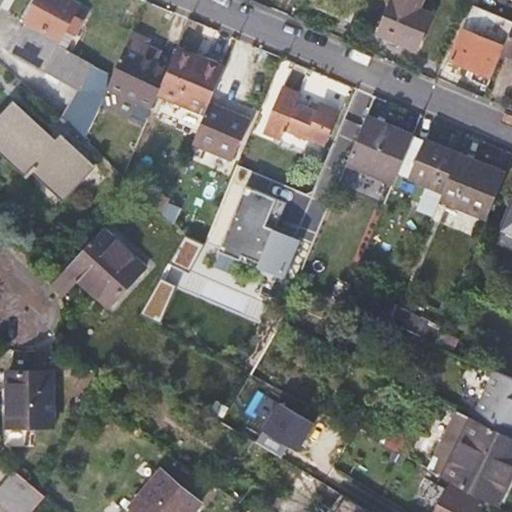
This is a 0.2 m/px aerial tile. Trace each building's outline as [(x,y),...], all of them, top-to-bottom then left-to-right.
[(38,0),(12,50),(45,68),(59,42),(66,30),(75,35),(82,22),(73,17),(79,5),(68,0),(38,0)] [(322,0),(319,8),(356,24),(366,0),(322,0)] [(399,0),(385,34),(422,50),(436,16),(420,9),(424,0),(399,0)] [(476,80),(491,86),(505,54),(511,37),(511,13),(506,11),(500,22),(477,14),(471,17),(451,61),(473,70),(479,73),(476,80)] [(59,42),(74,49),(80,37),(75,35),(66,30),(59,42)] [(144,40),(133,35),(110,90),(157,109),(161,99),(174,69),(160,64),(164,54),(150,49),(142,46),(144,40)] [(152,43),(144,40),(142,46),(150,49),(152,43)] [(59,42),(45,68),(79,88),(94,61),(74,49),(59,42)] [(212,110),(229,69),(182,50),(174,69),(161,99),(208,118),(212,110)] [(470,77),(476,80),(479,73),(473,70),(470,77)] [(324,114),(313,109),(300,105),(303,95),(287,89),(273,126),(328,147),(343,112),(327,106),(324,114)] [(316,101),(313,109),(324,114),(327,106),(316,101)] [(44,178),(73,147),(66,140),(62,145),(19,105),(0,125),(0,144),(32,176),(37,171),(44,178)] [(250,127),(212,110),(208,118),(196,148),(234,164),(250,127)] [(417,139),(370,120),(350,167),(397,187),(401,177),(417,139)] [(429,144),(417,139),(401,177),(413,183),(429,144)] [(446,197),(462,158),(429,144),(413,183),(446,197)] [(95,168),(73,147),(44,178),(66,199),(95,168)] [(489,224),(508,178),(462,158),(446,197),(443,205),(489,224)] [(223,253),(288,280),(304,242),(279,231),(290,205),(250,189),(223,253)] [(166,217),(179,229),(185,217),(170,209),(166,217)] [(144,271),(104,232),(67,271),(77,280),(109,309),(144,271)] [(192,275),(208,247),(188,238),(172,266),(192,275)] [(77,280),(67,271),(51,288),(61,297),(77,280)] [(399,312),(393,327),(438,346),(442,336),(444,332),(399,312)] [(438,346),(453,353),(458,342),(442,336),(438,346)] [(474,419),(511,437),(511,378),(495,372),(474,419)] [(53,434),(52,375),(7,376),(7,433),(53,434)] [(315,426),(281,406),(257,445),(283,460),(290,449),(298,454),(315,426)] [(433,470),(444,476),(471,418),(459,412),(432,470),(433,470)] [(444,476),(500,505),(511,480),(511,437),(474,419),(471,418),(444,476)] [(432,470),(425,466),(405,504),(412,508),(433,470),(432,470)] [(34,511),(39,508),(47,498),(41,493),(19,474),(0,496),(0,511),(34,511)] [(195,511),(197,510),(157,476),(127,511),(195,511)] [(472,511),(480,498),(448,482),(431,511),(472,511)] [(371,511),(347,498),(336,511),(371,511)]
